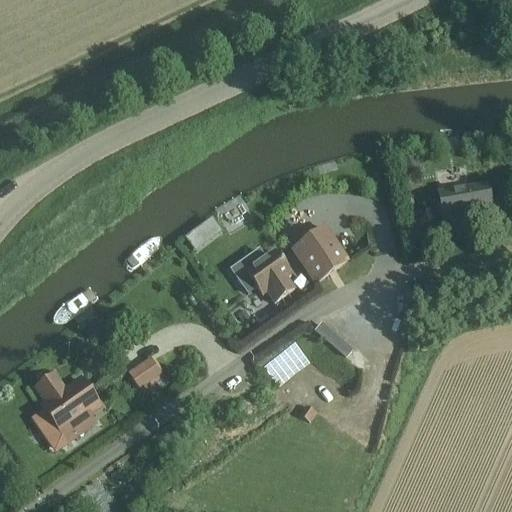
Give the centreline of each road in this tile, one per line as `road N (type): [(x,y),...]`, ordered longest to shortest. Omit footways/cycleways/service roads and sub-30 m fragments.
road 1 (residential): [(511,255),(411,272),(310,312),(36,511)]
road 2 (tertiary): [(0,223),(89,150),(419,0)]
